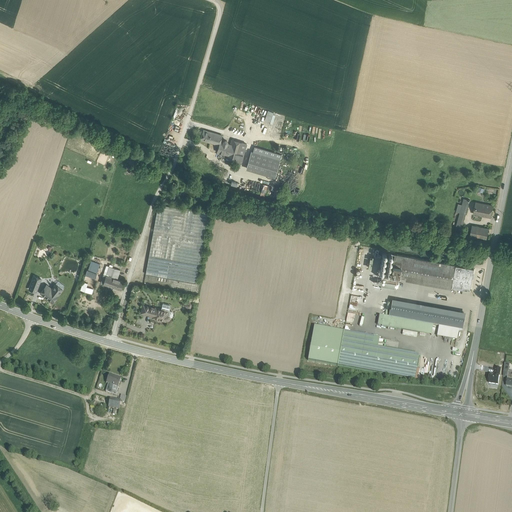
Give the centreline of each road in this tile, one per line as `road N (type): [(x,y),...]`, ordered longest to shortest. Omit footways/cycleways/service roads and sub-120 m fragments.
road 1 (residential): [(109,343),(154,200),(182,141),(218,17),(212,0)]
road 2 (tertiary): [(511,156),(469,372)]
road 3 (secondary): [(278,383),(460,414)]
road 4 (secondary): [(109,343),(278,383)]
road 5 (residential): [(278,383),(262,511)]
